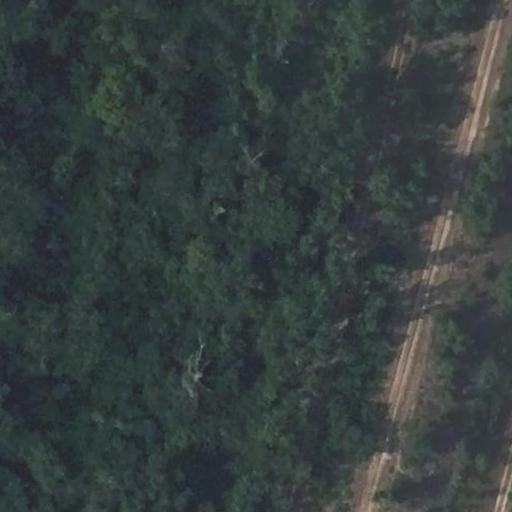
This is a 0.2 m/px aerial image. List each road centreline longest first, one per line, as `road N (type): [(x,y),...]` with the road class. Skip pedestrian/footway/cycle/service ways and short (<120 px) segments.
road 1 (track): [(503,0),(365,511)]
road 2 (track): [(288,511),(417,0)]
